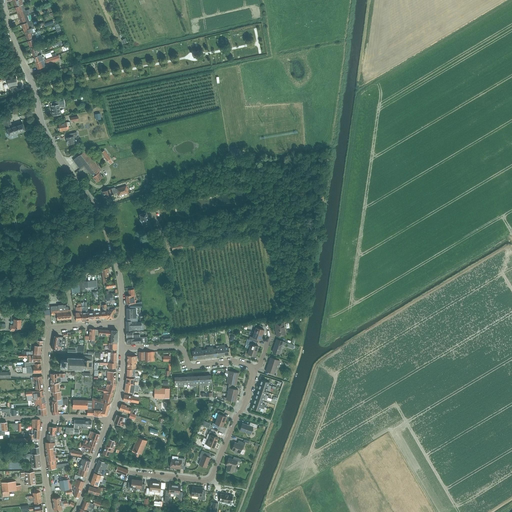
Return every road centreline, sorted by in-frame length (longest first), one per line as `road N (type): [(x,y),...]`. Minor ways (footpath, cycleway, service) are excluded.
road 1 (tertiary): [(95,204),(46,140),(3,0)]
road 2 (residential): [(95,204),(284,160)]
road 3 (residential): [(49,417),(49,331),(121,323)]
road 4 (residential): [(129,472),(209,480),(240,410)]
road 5 (residential): [(256,369),(232,360),(189,365),(175,345),(121,346)]
